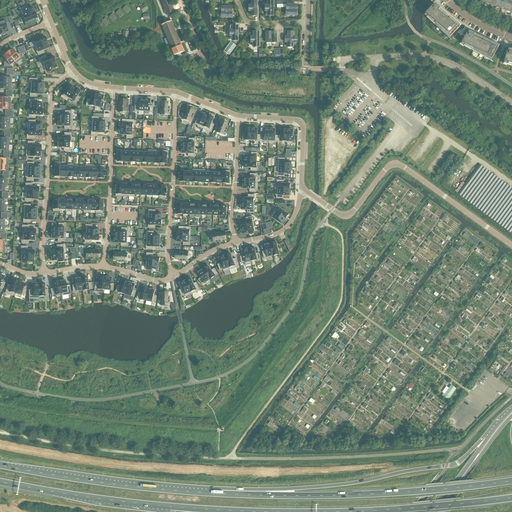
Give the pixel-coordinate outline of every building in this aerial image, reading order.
[(162,0),(167,11),(168,15),(174,13),(173,10),(169,1),(168,0),(162,0)] [(268,6),(265,6),(265,16),(273,16),(273,6),(275,6),(275,0),(273,0),(273,1),(268,1),(268,6)] [(501,8),(504,0),(498,0),(496,6),(496,7),(496,6),(501,8)] [(506,10),(509,1),(506,0),(504,0),(501,8),(501,9),(501,8),(506,10)] [(252,11),(252,16),(257,16),(257,1),(251,1),(251,6),(249,6),(249,11),(252,11)] [(286,15),(296,16),(297,5),(287,4),(286,15)] [(433,8),(432,7),(426,14),(428,16),(427,17),(434,25),(436,23),(450,37),(460,26),(459,27),(456,24),(457,24),(439,9),(440,8),(435,4),(433,6),(434,7),(433,8)] [(35,12),(34,12),(32,7),(26,9),(25,6),(19,9),(22,17),(35,12)] [(222,7),(221,17),(232,18),(232,7),(222,7)] [(174,14),(175,17),(190,13),(189,9),(174,14)] [(35,12),(22,17),(22,18),(23,17),(25,22),(25,23),(29,21),(31,25),(36,22),(37,23),(37,22),(35,19),(37,18),(36,15),(35,13),(35,12)] [(166,23),(161,25),(161,26),(163,25),(175,55),(183,52),(171,22),(172,21),(171,21),(166,23)] [(232,41),(238,41),(238,26),(230,26),(230,36),(233,36),(232,41)] [(498,46),(498,47),(494,46),(494,45),(474,35),(475,34),(469,31),(468,34),(469,34),(468,36),(466,35),(462,42),(465,44),(464,46),(473,51),(474,49),(491,59),(499,46),(498,46)] [(253,37),(251,37),(251,42),(253,42),(253,47),(259,47),(259,32),(254,32),(253,37)] [(266,32),(266,42),(277,42),(277,32),(266,32)] [(288,42),(287,47),(293,47),(293,42),(296,42),(296,37),(293,37),(293,32),(288,32),(288,37),(285,37),(285,42),(288,42)] [(47,42),(45,36),(32,42),(34,47),(47,42)] [(36,47),(37,51),(36,52),(38,56),(44,53),(43,50),(49,48),(47,42),(34,47),(36,47)] [(224,51),(229,55),(236,46),(231,42),(224,51)] [(19,54),(25,52),(23,46),(17,48),(19,54)] [(16,64),(21,60),(12,49),(10,50),(9,49),(6,51),(16,64)] [(4,54),(2,56),(10,65),(14,62),(16,64),(6,51),(4,53),(4,54)] [(41,67),(55,61),(53,56),(46,58),(45,55),(38,58),(39,61),(39,62),(41,67)] [(41,67),(42,67),(44,72),(46,71),(47,73),(51,71),(51,69),(57,67),(55,62),(55,61),(41,67)] [(43,82),(37,82),(37,79),(29,79),(29,82),(30,82),(30,88),(44,88),(44,85),(43,85),(43,82)] [(75,88),(70,85),(66,90),(65,89),(63,93),(64,94),(63,96),(68,99),(75,88),(75,87),(75,88)] [(36,94),(43,94),(43,91),(44,91),(44,88),(30,88),(29,97),(36,97),(36,94)] [(75,88),(68,99),(68,98),(73,101),(72,102),(75,104),(79,98),(76,96),(80,91),(76,88),(75,88)] [(97,94),(91,93),(90,100),(87,99),(85,106),(89,107),(89,106),(95,107),(97,94)] [(101,108),(101,107),(102,107),(103,103),(102,102),(103,96),(97,95),(98,95),(97,94),(95,107),(101,108)] [(144,111),(144,98),(141,98),(141,99),(138,99),(138,105),(135,105),(135,112),(139,112),(139,111),(144,111)] [(144,111),(149,111),(149,113),(153,113),(153,106),(150,106),(150,99),(147,99),(147,98),(144,98),(144,111)] [(30,103),(30,108),(30,109),(42,109),(42,103),(36,103),(36,100),(29,99),(29,103),(30,103)] [(119,109),(119,112),(128,113),(128,100),(127,100),(121,100),(121,104),(119,104),(119,105),(119,106),(119,107),(119,108),(119,109)] [(161,102),(160,115),(169,115),(169,112),(169,111),(170,111),(169,111),(169,110),(170,110),(170,109),(169,109),(169,108),(170,108),(169,108),(170,107),(168,107),(168,102),(162,102),(161,102)] [(184,116),(183,119),(184,119),(183,120),(189,123),(190,122),(191,122),(195,110),(194,110),(189,107),(187,111),(186,111),(185,112),(185,113),(184,113),(185,114),(184,115),(184,116),(183,116),(184,116)] [(28,118),(35,118),(35,115),(42,115),(42,109),(30,109),(29,114),(28,114),(28,118)] [(57,117),(57,120),(72,120),(72,114),(71,114),(71,111),(65,111),(64,114),(58,114),(58,117),(57,117)] [(197,118),(195,124),(198,126),(197,127),(202,129),(203,129),(208,115),(202,113),(201,117),(200,119),(197,118)] [(208,115),(203,129),(208,131),(211,132),(214,125),(211,124),(214,117),(211,116),(209,115),(208,115)] [(98,121),(98,117),(93,117),(91,117),(91,126),(105,127),(105,124),(104,124),(104,121),(98,121)] [(27,130),(41,130),(41,124),(35,124),(35,121),(28,120),(28,124),(27,124),(27,130)] [(72,129),(72,120),(57,120),(57,123),(58,123),(58,126),(64,126),(64,129),(72,129)] [(134,124),(134,120),(127,120),(127,123),(120,123),(120,129),(133,129),(133,124),(134,124)] [(221,120),(216,132),(224,135),(225,133),(226,133),(226,132),(225,132),(226,131),(226,130),(227,130),(226,130),(227,129),(227,127),(226,127),(228,123),(222,121),(221,120)] [(97,136),(97,133),(104,133),(104,130),(105,130),(105,127),(91,126),(91,135),(97,136)] [(243,134),(243,140),(245,140),(251,140),(251,128),(249,128),(245,128),(245,134),(243,134)] [(251,128),(251,140),(255,140),(255,142),(260,142),(260,135),(258,135),(257,135),(257,133),(257,128),(252,128),(251,128)] [(260,135),(260,142),(263,142),(263,141),(268,141),(268,143),(269,143),(269,128),(266,128),(266,129),(263,129),(263,133),(263,135),(262,135),(260,135)] [(269,128),(269,143),(275,143),(275,142),(278,142),(278,136),(275,136),(275,133),(275,129),(272,129),(272,128),(269,128)] [(133,134),(132,134),(132,129),(133,129),(120,129),(120,135),(127,135),(126,138),(133,138),(133,134)] [(278,136),(278,142),(281,143),(281,142),(286,142),(286,143),(287,129),(286,129),(284,129),(281,129),(281,136),(278,136)] [(34,136),(41,136),(41,130),(27,130),(28,130),(27,135),(26,135),(26,139),(34,139),(34,136)] [(64,136),(57,136),(57,142),(71,142),(71,136),(71,133),(64,133),(64,136)] [(181,144),(181,147),(195,148),(196,139),(189,138),(189,141),(189,142),(187,141),(182,141),(182,144),(181,144)] [(26,150),(26,151),(41,151),(41,145),(34,145),(34,142),(27,141),(27,145),(27,150),(26,150)] [(69,142),(71,143),(71,142),(57,142),(57,148),(63,148),(63,151),(70,151),(70,148),(69,147),(69,142)] [(181,147),(181,150),(182,150),(182,153),(186,153),(188,153),(188,154),(188,157),(195,157),(195,153),(194,153),(194,148),(195,148),(181,147)] [(40,151),(41,151),(26,151),(26,156),(27,157),(27,160),(33,160),(34,157),(40,157),(40,151)] [(244,161),(244,162),(257,162),(256,162),(257,157),(258,157),(258,153),(252,153),(251,153),(251,156),(245,156),(244,161)] [(277,161),(276,167),(292,168),(292,165),(291,165),(291,162),(287,162),(285,161),(285,158),(278,158),(278,161),(277,161)] [(25,166),(25,172),(41,172),(41,169),(40,169),(40,166),(35,166),(33,166),(33,165),(33,163),(27,162),(27,166),(25,166)] [(244,164),(244,167),(251,168),(250,171),(257,171),(257,167),(256,167),(257,162),(244,162),(244,164)] [(104,179),(104,176),(105,176),(105,171),(104,171),(104,166),(97,166),(97,178),(104,179)] [(275,167),(274,173),(277,173),(277,176),(284,177),(284,174),(284,173),(286,174),(291,174),(291,171),(292,171),(292,168),(276,167),(275,167)] [(180,179),(180,182),(186,182),(187,170),(180,170),(180,174),(179,174),(178,179),(180,179)] [(41,175),(41,172),(25,172),(25,178),(26,178),(26,181),(33,181),(33,178),(35,178),(39,178),(39,175),(41,175)] [(242,179),(242,182),(258,183),(258,177),(257,177),(257,174),(250,174),(250,176),(250,177),(248,177),(243,177),(243,180),(242,179)] [(275,183),(275,189),(290,190),(290,189),(290,187),(290,184),(283,183),(284,180),(277,180),(277,183),(275,183)] [(242,182),(242,185),(243,185),(243,188),(247,189),(249,189),(249,192),(256,192),(256,189),(257,189),(258,183),(242,182)] [(32,187),(32,184),(25,183),(25,187),(24,192),(38,193),(38,192),(38,190),(38,187),(32,187)] [(123,197),(123,184),(116,184),(116,186),(115,186),(115,191),(116,191),(116,196),(123,197)] [(166,188),(166,186),(159,185),(159,197),(165,197),(166,193),(167,193),(167,188),(166,188)] [(275,189),(275,195),(276,195),(276,198),(283,199),(283,196),(283,195),(285,195),(289,196),(290,190),(275,189)] [(38,193),(24,192),(24,193),(25,193),(24,202),(31,202),(31,199),(33,199),(38,199),(38,193)] [(241,203),(254,204),(253,204),(254,199),(255,199),(255,195),(248,195),(248,198),(241,197),(241,201),(241,203)] [(241,203),(241,204),(241,209),(245,210),(247,210),(247,213),(254,213),(254,204),(241,203)] [(37,214),(37,211),(36,211),(36,208),(32,208),(30,208),(30,207),(30,205),(23,204),(23,213),(37,214)] [(276,206),(273,211),(286,219),(287,217),(289,214),(276,206)] [(161,219),(162,214),(157,213),(155,213),(155,210),(148,210),(148,219),(162,219),(161,219)] [(273,211),(270,216),(282,224),(285,219),(285,220),(286,219),(273,211)] [(29,223),(30,220),(32,220),(36,220),(36,217),(37,217),(37,214),(23,213),(23,223),(29,223)] [(246,221),(239,222),(240,225),(240,227),(241,228),(254,225),(253,220),(252,216),(251,217),(251,214),(246,214),(246,218),(245,218),(246,221)] [(148,228),(155,228),(155,225),(161,225),(162,222),(162,220),(162,219),(148,219),(149,219),(149,224),(148,224),(148,228)] [(50,232),(66,233),(66,232),(63,232),(64,227),(65,227),(65,224),(58,223),(58,226),(56,226),(52,226),(51,229),(50,229),(50,232)] [(28,229),(29,226),(22,225),(22,229),(22,234),(35,235),(35,234),(35,232),(35,229),(28,229)] [(98,228),(92,228),(92,225),(85,225),(85,229),(86,229),(86,234),(83,234),(98,234),(98,228)] [(254,225),(241,228),(242,234),(246,233),(248,233),(249,233),(249,234),(253,233),(253,232),(254,232),(253,226),(254,226),(254,225)] [(177,233),(177,235),(177,236),(190,236),(191,230),(190,230),(190,227),(189,227),(184,227),(184,230),(177,230),(177,233)] [(114,234),(114,237),(129,237),(129,231),(128,231),(128,228),(122,228),(121,230),(121,231),(119,231),(115,231),(115,234),(114,234)] [(153,235),(153,234),(153,232),(147,231),(146,240),(161,241),(161,238),(160,238),(160,235),(155,235),(153,235)] [(51,235),(51,238),(55,238),(58,238),(57,239),(57,242),(64,242),(64,239),(65,239),(66,233),(50,232),(50,235),(51,235)] [(214,243),(216,242),(217,242),(218,242),(219,242),(220,241),(220,242),(221,242),(220,241),(222,241),(222,240),(226,239),(225,233),(224,232),(212,234),(212,235),(211,235),(212,242),(213,242),(214,243)] [(22,235),(21,235),(21,244),(28,244),(28,241),(30,241),(34,241),(35,235),(22,234),(22,235)] [(98,234),(83,234),(83,240),(84,240),(84,243),(91,243),(91,240),(98,240),(98,235),(98,234)] [(181,242),(183,242),(183,245),(190,245),(190,237),(190,236),(177,236),(177,242),(181,242)] [(114,237),(114,240),(115,240),(115,243),(119,243),(121,243),(121,246),(128,246),(128,242),(127,242),(127,237),(129,238),(129,237),(114,237)] [(153,250),(153,247),(155,247),(159,247),(159,244),(160,244),(161,241),(146,240),(146,250),(153,250)] [(273,256),(279,254),(276,242),(270,243),(273,256)] [(269,243),(269,244),(264,245),(265,251),(262,251),(264,258),(273,256),(270,243),(269,243)] [(50,254),(50,255),(64,254),(64,253),(63,254),(63,249),(63,248),(63,245),(56,245),(57,248),(50,249),(50,252),(50,254)] [(34,256),(34,255),(34,253),(34,250),(27,250),(27,246),(21,246),(20,250),(21,250),(21,255),(34,256)] [(249,248),(248,249),(251,262),(260,260),(259,253),(256,254),(254,247),(251,248),(249,248)] [(243,256),(240,256),(241,263),(245,262),(245,265),(251,264),(251,261),(251,262),(248,249),(242,250),(243,254),(243,256)] [(94,257),(98,257),(98,250),(85,250),(85,259),(94,259),(94,257)] [(182,261),(183,261),(184,261),(185,261),(188,261),(188,252),(175,252),(175,253),(175,259),(179,259),(179,261),(181,261),(182,261)] [(127,253),(115,253),(114,254),(114,260),(118,260),(118,262),(120,262),(121,262),(122,262),(123,262),(124,262),(127,262),(127,253)] [(159,262),(159,260),(160,257),(153,257),(153,253),(147,253),(146,257),(147,257),(146,262),(159,263),(159,262)] [(225,255),(224,255),(230,270),(239,267),(236,258),(232,259),(230,253),(227,254),(225,255)] [(65,260),(64,254),(50,255),(51,255),(51,261),(55,261),(58,260),(58,261),(58,262),(63,261),(63,260),(65,260)] [(220,263),(217,264),(220,271),(223,270),(224,272),(229,270),(230,270),(224,255),(224,256),(219,258),(220,261),(221,263),(220,263)] [(203,268),(202,269),(210,280),(218,274),(214,269),(211,270),(207,265),(205,267),(203,268)] [(202,269),(197,273),(200,276),(201,278),(200,278),(198,279),(202,285),(210,280),(202,269)] [(94,289),(94,292),(103,293),(105,277),(104,277),(102,276),(98,276),(98,283),(95,282),(94,289)] [(75,284),(72,285),(73,291),(82,290),(82,291),(82,290),(81,277),(80,277),(80,278),(74,278),(75,282),(75,284)] [(81,277),(82,290),(92,289),(93,289),(93,282),(91,283),(88,283),(87,277),(83,277),(81,277)] [(105,277),(103,293),(104,293),(104,290),(113,290),(114,284),(111,283),(110,283),(111,281),(111,278),(105,277)] [(185,280),(191,295),(200,291),(196,282),(193,284),(190,278),(187,279),(185,280)] [(14,296),(18,281),(16,280),(12,279),(11,285),(7,284),(5,293),(14,296)] [(66,286),(65,284),(65,280),(59,281),(58,281),(61,296),(71,294),(69,285),(66,286)] [(118,285),(116,291),(125,294),(129,282),(128,282),(126,281),(123,280),(121,286),(118,285)] [(181,289),(179,290),(182,296),(185,295),(186,297),(191,294),(191,295),(185,280),(185,281),(179,283),(181,287),(182,289),(181,289)] [(18,281),(14,296),(15,293),(24,296),(26,289),(23,289),(23,288),(23,286),(24,283),(19,281),(18,281)] [(61,294),(61,296),(58,281),(56,281),(52,282),(54,288),(50,289),(52,296),(61,294)] [(125,294),(124,298),(132,301),(134,297),(136,291),(133,290),(134,288),(135,284),(129,282),(125,294)] [(29,299),(38,299),(38,283),(38,284),(32,284),(32,287),(32,290),(31,290),(29,290),(29,299)] [(39,283),(38,283),(38,299),(39,299),(39,296),(48,296),(48,289),(44,290),(44,283),(41,283),(39,283)] [(138,292),(137,299),(146,301),(149,288),(148,288),(146,287),(143,287),(141,293),(138,292)] [(149,288),(146,301),(155,303),(157,296),(154,296),(154,295),(154,293),(155,290),(149,288)] [(170,298),(170,297),(168,297),(168,293),(168,292),(162,292),(162,293),(160,293),(160,305),(162,305),(162,306),(168,306),(168,305),(170,305),(170,302),(169,302),(169,301),(170,301),(169,301),(169,299),(170,299),(169,299),(169,298),(170,298)] [(443,393),(442,395),(448,400),(456,389),(451,385),(445,394),(443,393)]
